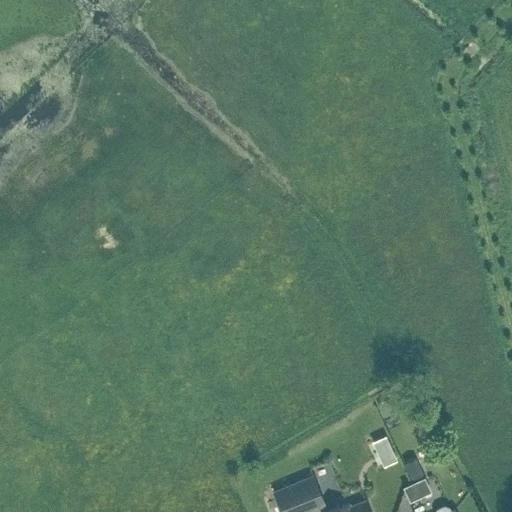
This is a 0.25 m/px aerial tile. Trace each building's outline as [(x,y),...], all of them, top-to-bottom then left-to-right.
[(387,393),(376,399),(382,411),(394,406),(387,393)] [(383,434),(372,440),(382,462),(393,457),(383,434)] [(402,461),(410,478),(422,472),(414,455),(402,461)] [(280,511),(297,511),(323,502),(311,474),(272,490),(280,511)] [(423,474),(402,484),(409,498),(430,488),(423,474)] [(320,511),(369,511),(364,497),(348,504),(347,500),(320,511)]
